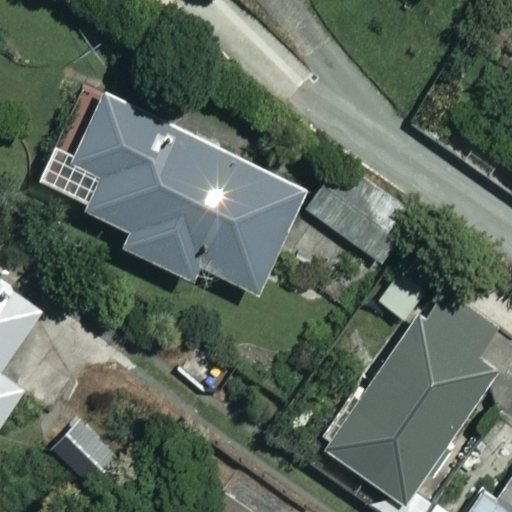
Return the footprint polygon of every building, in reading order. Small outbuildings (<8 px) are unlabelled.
[(251,285),(301,185),(237,153),(249,131),(173,93),(162,116),(97,83),(62,152),(94,168),(77,203),(118,223),(112,235),(188,272),(195,257),(251,285)] [(377,255),(396,229),(383,220),(393,206),(349,175),(339,189),(325,180),(307,206),(377,255)] [(495,328),(396,261),(373,295),(399,313),(311,441),(398,500),(423,464),(431,470),(451,440),(440,432),(487,363),(476,356),(495,328)] [(0,357),(41,298),(0,269),(0,409),(20,380),(0,365),(0,357)] [(511,511),(511,451),(501,468),(511,474),(511,505),(510,509),(480,490),(465,511),(511,511)] [(194,511),(251,511),(215,485),(194,511)]
